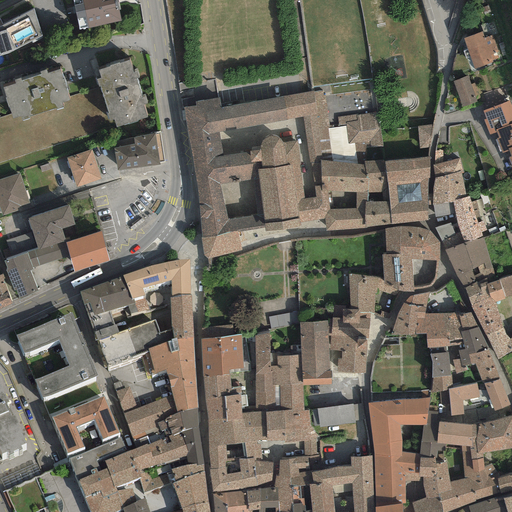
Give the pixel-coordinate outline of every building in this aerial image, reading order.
[(72,0),(78,30),(121,21),(116,0),(72,0)] [(0,55),(9,53),(42,35),(33,9),(0,26),(0,55)] [(484,38),(481,32),(463,38),(474,69),(492,62),(491,60),(498,58),(496,53),(498,52),(492,35),(484,38)] [(129,60),(98,70),(100,78),(96,79),(98,87),(100,86),(108,112),(106,113),(108,120),(113,119),(115,127),(147,118),(143,106),(147,105),(145,96),(141,98),(136,80),(139,79),(136,71),(133,72),(129,60)] [(70,100),(60,69),(48,73),(46,69),(40,71),(41,74),(21,80),(21,78),(15,79),(16,84),(3,88),(13,119),(22,116),(23,121),(29,119),(29,117),(55,108),(56,110),(64,107),(62,103),(70,100)] [(468,76),(453,81),(462,107),(477,102),(476,99),(480,98),(475,83),(471,84),(468,76)] [(207,258),(209,258),(242,250),(237,233),(265,228),(257,162),(250,163),(249,151),(251,151),(251,148),(222,151),(219,132),(288,120),(297,118),(302,117),(316,114),(313,92),(314,91),(292,95),(286,96),(223,106),(221,107),(219,98),(195,102),(195,105),(184,107),(201,220),(201,238),(203,254),(207,258)] [(298,200),(300,222),(312,221),(320,219),(324,219),(321,161),(332,162),(328,128),(330,129),(325,95),(323,95),(322,91),(313,92),(316,114),(302,117),(315,197),(310,198),(305,199),(298,200)] [(489,135),(496,132),(496,130),(511,123),(511,108),(509,101),(483,110),(486,119),(484,120),(489,135)] [(378,111),(338,116),(339,126),(346,126),(348,143),(355,143),(356,152),(366,152),(365,147),(383,146),(380,130),(378,111)] [(502,153),(509,151),(508,149),(511,147),(511,123),(496,130),(496,132),(499,139),(496,140),(502,153)] [(431,125),(417,126),(418,130),(420,148),(429,147),(431,125)] [(346,126),(339,126),(330,129),(328,128),(332,162),(357,164),(356,152),(355,143),(348,143),(346,126)] [(134,144),(113,147),(116,171),(160,165),(160,162),(164,162),(160,133),(133,137),(134,144)] [(257,162),(265,228),(265,232),(301,226),(300,222),(298,200),(305,199),(297,141),(283,143),(281,140),(279,137),(276,136),(270,135),(267,136),(264,138),(263,140),(262,142),(260,146),(251,148),(251,151),(249,151),(250,163),(257,162)] [(91,150),(66,158),(75,187),(101,179),(91,150)] [(427,205),(430,205),(432,205),(433,198),(430,197),(428,198),(428,187),(429,157),(385,162),(384,159),(365,162),(365,165),(365,228),(392,224),(427,220),(427,205)] [(434,165),(433,165),(434,178),(461,171),(461,173),(464,173),(459,158),(442,163),(434,165)] [(326,231),(365,228),(365,165),(357,164),(332,162),(321,161),(324,219),(326,231)] [(461,171),(434,178),(433,188),(433,198),(432,205),(453,202),(455,201),(455,199),(466,197),(461,173),(461,171)] [(19,173),(0,179),(0,207),(2,215),(18,210),(17,207),(29,203),(19,173)] [(455,213),(457,223),(480,216),(476,201),(471,202),(469,196),(466,197),(455,199),(455,201),(453,202),(455,213)] [(453,202),(432,205),(435,217),(455,213),(453,202)] [(75,224),(68,205),(28,218),(32,232),(38,249),(66,240),(62,228),(75,224)] [(481,222),(480,216),(457,223),(459,229),(464,243),(482,237),(481,232),(486,230),(483,221),(481,222)] [(451,223),(434,228),(442,242),(445,249),(464,243),(459,229),(457,223),(451,226),(451,223)] [(417,227),(400,227),(385,229),(386,254),(382,255),(384,281),(382,292),(397,296),(399,296),(402,293),(414,292),(414,290),(429,287),(432,286),(435,280),(438,273),(439,258),(440,242),(430,231),(417,227)] [(32,232),(6,241),(11,258),(27,252),(38,249),(32,232)] [(70,241),(65,243),(69,255),(74,271),(109,261),(101,232),(70,241)] [(464,243),(445,249),(456,276),(490,262),(482,237),(464,243)] [(38,249),(27,252),(32,267),(69,255),(65,243),(70,241),(69,238),(66,240),(38,249)] [(11,258),(4,261),(7,269),(6,270),(14,291),(16,290),(19,299),(37,292),(30,271),(33,269),(32,267),(27,252),(11,258)] [(150,266),(123,275),(132,299),(134,298),(135,304),(137,312),(150,309),(145,298),(144,299),(142,296),(144,295),(142,288),(171,280),(171,296),(191,294),(189,259),(178,260),(150,266)] [(490,262),(456,276),(465,288),(486,279),(495,275),(490,262)] [(0,309),(13,304),(3,280),(5,279),(2,274),(0,274),(0,309)] [(379,278),(348,274),(350,310),(359,310),(359,312),(370,313),(374,314),(377,290),(382,292),(384,281),(379,278)] [(123,275),(79,291),(94,332),(114,325),(109,311),(127,306),(130,314),(137,312),(135,304),(134,298),(132,299),(123,275)] [(511,275),(498,279),(499,280),(504,298),(511,295),(511,275)] [(486,279),(465,288),(472,305),(470,306),(485,335),(504,328),(495,303),(490,297),(486,284),(488,283),(486,279)] [(488,283),(486,284),(490,297),(495,303),(505,299),(504,298),(499,280),(488,283)] [(410,296),(403,304),(426,307),(429,292),(410,296)] [(171,316),(192,315),(191,294),(171,296),(171,316)] [(425,313),(426,307),(403,304),(396,317),(391,335),(415,334),(416,319),(424,318),(425,313)] [(350,310),(342,309),(342,318),(332,317),(330,350),(341,351),(340,359),(337,359),(336,372),(364,373),(367,338),(369,338),(370,313),(359,312),(359,310),(350,310)] [(299,311),(268,317),(270,328),(300,322),(299,311)] [(470,311),(445,313),(449,346),(463,345),(461,332),(478,327),(470,311)] [(71,312),(16,335),(24,354),(58,340),(69,365),(34,380),(42,398),(98,376),(71,312)] [(445,313),(425,313),(424,318),(416,319),(415,334),(426,334),(427,348),(449,346),(445,313)] [(192,315),(171,316),(172,329),(174,339),(193,337),(192,315)] [(155,320),(128,329),(136,355),(148,351),(148,349),(174,339),(172,329),(160,333),(155,320)] [(330,370),(327,321),(300,322),(300,355),(302,385),(331,384),(331,370),(330,370)] [(114,325),(94,332),(108,367),(136,355),(128,329),(119,333),(115,324),(114,325)] [(200,325),(200,332),(221,331),(220,324),(200,325)] [(488,349),(478,327),(461,332),(463,345),(464,349),(458,351),(460,359),(461,367),(466,366),(472,365),(469,355),(488,349)] [(504,328),(485,335),(498,359),(505,355),(511,351),(511,337),(510,339),(505,335),(504,328)] [(269,333),(255,335),(255,412),(266,411),(266,412),(292,410),(292,412),(304,411),(302,385),(300,355),(277,357),(277,366),(270,366),(269,333)] [(241,335),(201,339),(203,376),(228,374),(228,370),(243,368),(241,335)] [(174,339),(148,349),(148,351),(155,373),(165,370),(172,394),(176,413),(180,412),(198,408),(193,337),(174,339)] [(488,349),(469,355),(472,365),(475,364),(483,383),(500,379),(488,349)] [(448,352),(429,354),(432,362),(431,378),(450,375),(448,352)] [(460,359),(452,360),(456,374),(467,371),(466,366),(461,367),(460,359)] [(228,374),(203,376),(208,421),(226,419),(227,422),(241,419),(241,413),(241,407),(247,406),(246,395),(240,396),(240,387),(231,388),(229,374),(228,374)] [(452,375),(450,375),(431,378),(431,393),(439,391),(448,390),(448,388),(452,388),(452,375)] [(500,379),(483,383),(494,411),(510,404),(500,379)] [(0,449),(2,454),(7,452),(9,455),(14,453),(13,451),(18,449),(19,451),(22,449),(21,445),(26,443),(14,415),(12,416),(6,403),(8,403),(0,382),(0,449)] [(479,398),(476,383),(452,388),(448,388),(448,390),(439,391),(442,413),(450,411),(450,416),(464,414),(462,401),(479,398)] [(176,413),(172,394),(137,408),(129,386),(116,391),(131,437),(158,426),(157,423),(165,420),(165,418),(176,413)] [(104,396),(52,417),(66,453),(83,446),(75,426),(93,419),(102,439),(119,433),(104,396)] [(364,417),(361,398),(312,406),(315,424),(364,417)] [(404,400),(368,403),(373,447),(377,508),(402,504),(405,503),(402,473),(419,473),(419,470),(419,458),(420,454),(401,451),(402,440),(399,424),(423,424),(425,425),(428,411),(430,398),(404,400)] [(176,413),(165,418),(165,420),(157,423),(158,426),(164,438),(182,431),(188,465),(196,463),(196,466),(204,464),(198,426),(198,408),(180,412),(176,413)] [(292,410),(266,412),(267,440),(267,441),(285,441),(285,442),(303,440),(315,439),(315,437),(317,437),(310,425),(309,410),(304,411),(292,412),(292,410)] [(226,419),(208,421),(208,446),(225,444),(248,443),(248,441),(267,440),(266,412),(266,411),(255,412),(241,413),(241,419),(227,422),(226,419)] [(438,413),(428,411),(425,425),(423,424),(420,440),(420,454),(419,458),(435,459),(436,459),(437,451),(444,451),(445,444),(437,443),(439,422),(439,419),(437,418),(438,413)] [(511,415),(478,424),(475,441),(476,447),(477,454),(482,453),(511,448),(511,415)] [(472,426),(439,422),(437,443),(445,444),(461,446),(469,447),(476,447),(475,441),(478,424),(472,426)] [(127,452),(104,461),(107,469),(115,487),(140,477),(143,493),(172,483),(175,481),(170,469),(188,465),(182,431),(164,438),(162,439),(148,445),(148,443),(127,452)] [(121,437),(68,458),(78,480),(107,469),(104,461),(127,452),(121,437)] [(315,439),(303,440),(304,456),(308,456),(316,455),(315,439)] [(225,444),(208,446),(210,470),(209,469),(212,492),(257,487),(254,461),(253,458),(238,459),(240,472),(224,474),(224,466),(224,461),(227,461),(225,444)] [(435,459),(419,458),(419,470),(419,473),(419,476),(423,476),(425,498),(439,497),(443,511),(447,511),(475,502),(475,500),(500,492),(497,479),(500,478),(491,464),(483,466),(482,453),(477,454),(476,447),(469,447),(461,446),(464,479),(449,482),(446,463),(436,465),(435,459)] [(320,455),(316,455),(308,456),(309,469),(321,468),(320,455)] [(282,460),(279,460),(278,476),(276,476),(274,487),(277,487),(278,508),(275,508),(275,511),(292,511),(291,504),(304,503),(303,486),(309,486),(309,484),(312,484),(311,473),(311,471),(299,472),(298,469),(309,469),(308,456),(304,456),(282,458),(282,460)] [(351,466),(311,473),(312,484),(332,482),(332,487),(351,484),(353,511),(372,511),(371,456),(350,456),(351,466)] [(273,463),(254,461),(257,487),(271,483),(273,463)] [(206,487),(204,471),(204,464),(196,466),(196,463),(188,465),(170,469),(175,481),(172,483),(176,495),(206,487)] [(107,469),(78,480),(91,511),(113,511),(122,508),(136,502),(136,501),(132,488),(117,491),(115,487),(107,469)] [(511,474),(500,478),(497,479),(500,492),(511,487),(511,474)] [(36,479),(4,493),(8,501),(13,511),(61,511),(62,511),(63,505),(61,498),(56,493),(44,499),(36,479)] [(334,511),(332,487),(332,482),(312,484),(309,484),(309,486),(312,510),(312,511),(334,511)] [(176,495),(181,509),(208,502),(206,487),(176,495)] [(275,511),(275,508),(278,508),(277,487),(274,487),(259,488),(259,490),(259,508),(259,510),(258,511),(275,511)] [(226,504),(226,511),(248,511),(246,490),(225,493),(226,504)] [(259,490),(246,490),(248,511),(258,511),(259,510),(259,508),(259,490)] [(213,506),(226,504),(225,493),(212,494),(213,506)] [(502,495),(468,506),(470,511),(507,511),(503,499),(502,495)] [(511,511),(511,496),(503,499),(507,511),(511,511)] [(425,498),(412,503),(414,511),(443,511),(439,497),(425,498)] [(149,511),(145,498),(136,501),(136,502),(122,508),(123,511),(149,511)] [(209,511),(208,502),(181,509),(172,511),(209,511)] [(304,503),(291,504),(292,511),(312,511),(312,510),(311,510),(305,510),(304,503)]
